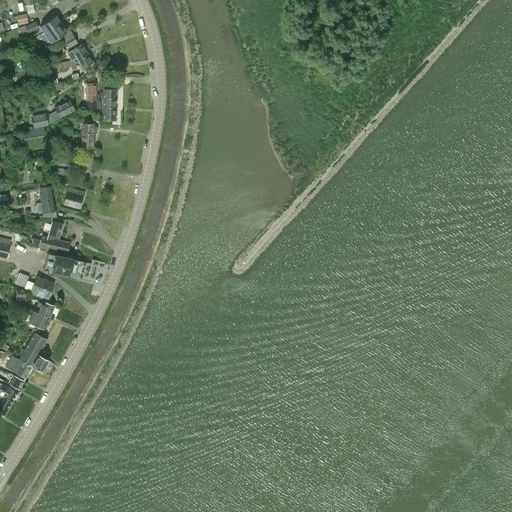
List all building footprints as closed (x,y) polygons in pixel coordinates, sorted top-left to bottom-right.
[(25,14),(16,15),(18,25),(27,23),(25,14)] [(52,39),(62,32),(52,17),(39,26),(43,31),(46,29),(52,39)] [(23,34),(27,32),(37,27),(35,22),(31,24),(30,23),(24,26),(25,28),(21,29),(23,34)] [(77,42),(76,41),(69,31),(64,33),(58,37),(61,41),(63,39),(69,47),(77,42)] [(83,68),(92,63),(81,45),(73,50),(83,68)] [(40,67),(39,67),(40,73),(67,66),(66,61),(62,62),(40,67)] [(96,83),(86,83),(86,101),(96,101),(96,83)] [(103,88),(103,104),(103,119),(114,119),(114,96),(115,96),(115,91),(114,91),(114,88),(103,88)] [(51,122),(50,121),(74,110),(70,100),(55,106),(57,110),(47,115),(45,115),(45,113),(30,116),(33,128),(48,125),(48,124),(51,122)] [(97,133),(97,127),(94,127),(94,123),(83,123),(82,148),(93,148),(94,133),(97,133)] [(43,127),(31,129),(32,137),(45,134),(43,127)] [(44,179),(43,170),(36,171),(37,180),(44,179)] [(40,187),(41,202),(37,203),(35,206),(36,212),(38,213),(43,213),(54,211),(51,186),(40,187)] [(63,204),(79,208),(84,193),(67,188),(63,204)] [(42,236),(41,240),(32,238),(33,245),(67,254),(70,242),(58,240),(61,224),(51,221),(48,238),(42,236)] [(0,256),(6,258),(9,245),(0,243),(0,256)] [(43,269),(69,276),(70,276),(74,259),(47,253),(43,269)] [(48,299),(54,284),(36,277),(31,292),(48,299)] [(18,289),(14,298),(22,302),(26,293),(18,289)] [(42,304),(38,313),(49,317),(54,306),(45,302),(44,305),(42,304)] [(49,317),(38,313),(32,310),(27,322),(44,329),(49,317)] [(32,366),(38,355),(47,339),(34,332),(19,359),(32,366)] [(38,355),(32,366),(43,372),(49,361),(38,355)] [(25,378),(31,367),(12,356),(5,367),(25,378)] [(15,376),(10,384),(19,389),(24,381),(15,376)] [(0,383),(8,388),(9,386),(10,384),(0,378),(0,383)] [(0,394),(12,402),(17,393),(13,391),(14,389),(9,386),(8,388),(7,388),(0,383),(0,394)] [(0,413),(4,415),(12,402),(0,394),(0,413)]
